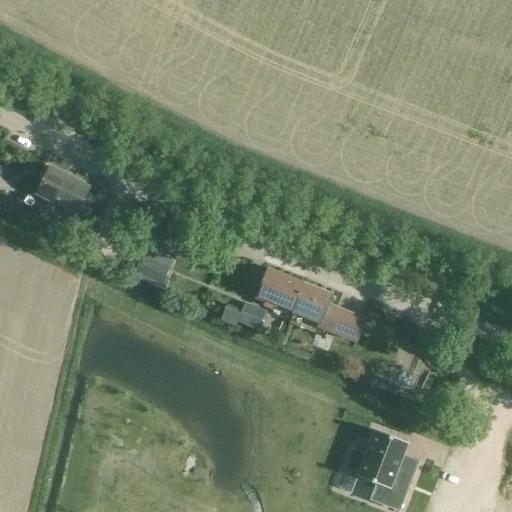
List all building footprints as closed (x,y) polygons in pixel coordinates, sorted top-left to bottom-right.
[(74,213),(71,218),(84,225),(97,199),(85,193),(88,186),(51,167),(37,194),(74,213)] [(142,255),(134,272),(161,286),(173,260),(147,248),(143,256),(142,255)] [(271,310),(273,306),(306,319),(318,289),(268,269),(256,299),(264,303),(263,307),(271,310)] [(318,289),(306,319),(317,324),(316,328),(355,343),(364,319),(327,304),(331,294),(318,289)] [(242,311),(237,323),(259,331),(267,312),(245,303),(242,311)] [(352,449),(345,466),(358,471),(356,476),(377,484),(371,499),(398,510),(416,465),(400,459),(402,455),(407,442),(374,429),(365,454),(352,449)]
